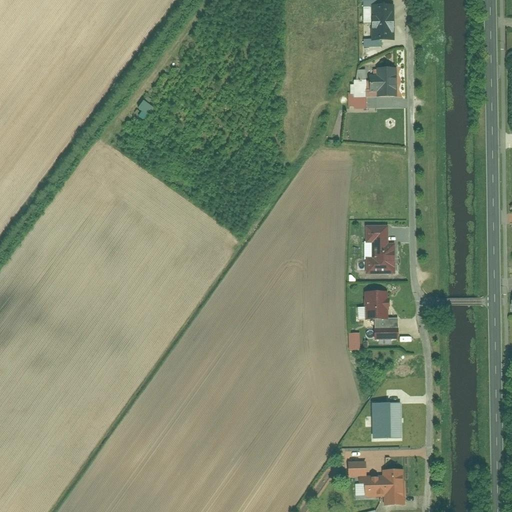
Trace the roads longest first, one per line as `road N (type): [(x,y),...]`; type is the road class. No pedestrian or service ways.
road 1 (residential): [(406,0),(420,304)]
road 2 (tertiary): [(489,0),(495,303)]
road 3 (tertiary): [(495,303),(498,511)]
road 4 (residential): [(420,304),(425,511)]
